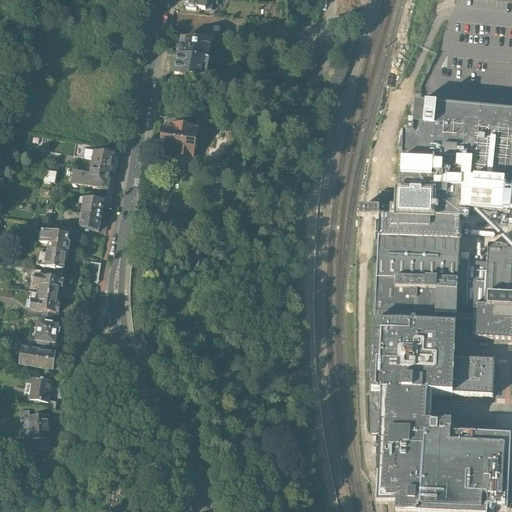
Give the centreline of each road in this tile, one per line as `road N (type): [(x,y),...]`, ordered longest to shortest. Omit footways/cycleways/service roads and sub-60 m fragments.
road 1 (tertiary): [(115,290),(160,0)]
road 2 (residential): [(0,441),(31,467),(56,461),(86,349),(116,312)]
road 3 (tertiary): [(116,312),(214,511)]
road 4 (residential): [(244,166),(325,54),(332,0)]
